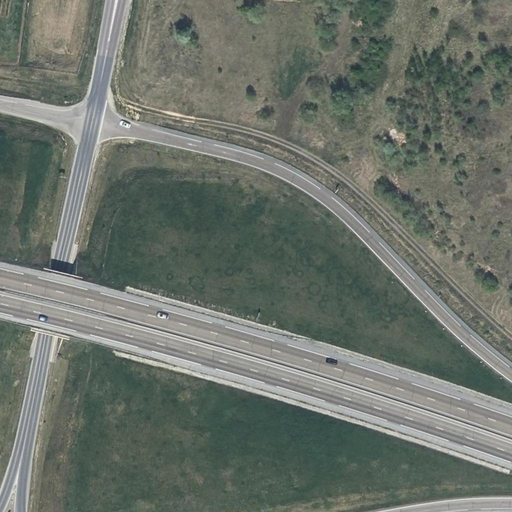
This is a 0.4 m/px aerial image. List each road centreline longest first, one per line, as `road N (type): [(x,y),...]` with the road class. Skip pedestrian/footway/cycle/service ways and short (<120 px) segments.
road 1 (primary): [(0,303),(344,396),(511,453)]
road 2 (primary): [(511,427),(340,369),(0,277)]
road 3 (primary): [(511,374),(353,217),(292,171),(239,151),(91,123)]
road 4 (track): [(104,63),(145,103),(302,149),(363,194),(511,334)]
road 5 (secondary): [(20,463),(91,123)]
road 6 (tertiary): [(91,123),(116,0)]
